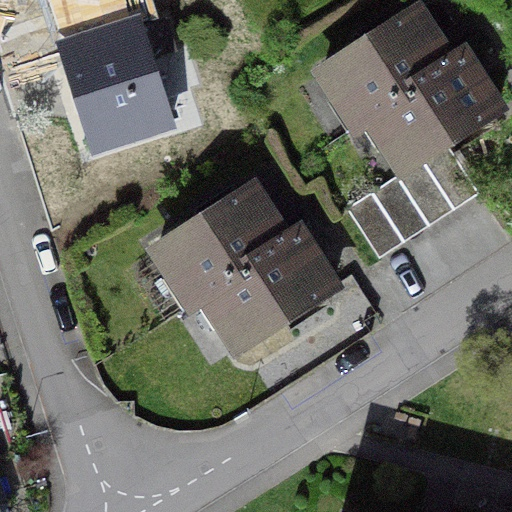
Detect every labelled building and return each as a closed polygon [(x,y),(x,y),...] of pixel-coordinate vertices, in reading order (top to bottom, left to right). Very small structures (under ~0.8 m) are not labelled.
[(366,120),(446,68),(411,14),(319,74),(354,128),(366,120)] [(135,26),(58,51),(90,152),(168,128),(135,26)] [(401,173),(494,113),(459,60),(446,68),(366,120),(401,173)] [(413,238),(426,229),(439,221),(451,213),(464,205),(476,197),(444,147),(419,163),(393,179),(368,196),(343,212),(376,262),(388,254),(401,246),(413,238)] [(247,192),(155,251),(189,305),(201,297),(281,246),(247,192)] [(236,351),(329,292),(294,238),(281,246),(201,297),(236,351)]
